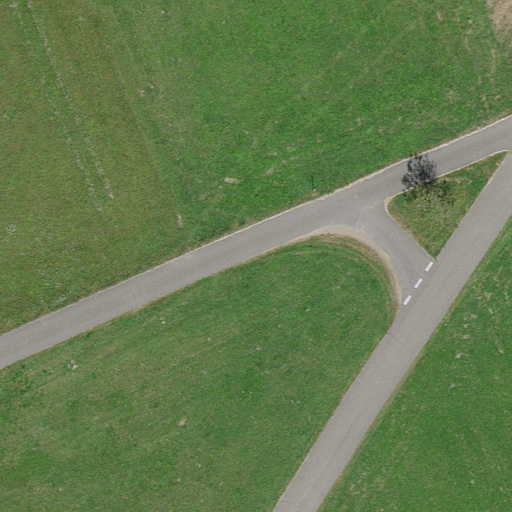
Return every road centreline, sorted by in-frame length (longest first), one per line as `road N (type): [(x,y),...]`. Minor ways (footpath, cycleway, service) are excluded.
road 1 (track): [(0,338),(376,170),(511,129)]
road 2 (residential): [(276,511),(334,413),(511,155)]
road 3 (track): [(343,184),(430,282)]
